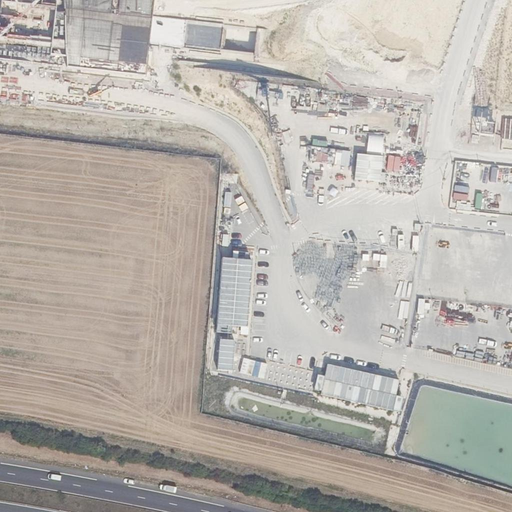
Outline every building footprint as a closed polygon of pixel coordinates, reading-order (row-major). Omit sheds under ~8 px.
[(339,161),(341,150),(336,149),(333,160),(339,161)] [(380,153),(379,169),(399,170),(400,155),(380,153)] [(455,260),(459,235),(427,230),(423,255),(455,260)] [(230,258),(218,257),(213,331),(230,332),(230,326),(245,327),(250,259),(246,259),(246,251),(230,250),(230,258)] [(319,395),(391,410),(398,378),(325,364),(319,395)]
